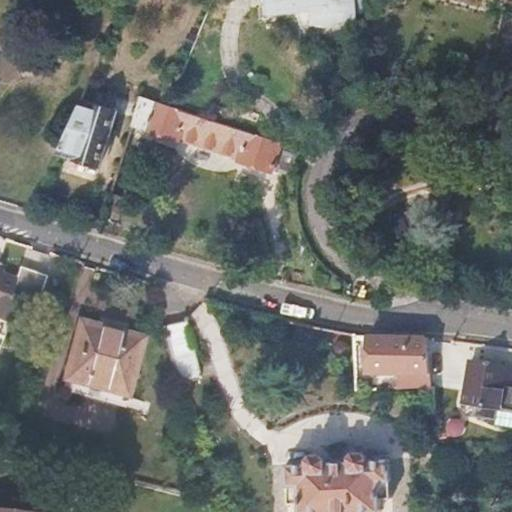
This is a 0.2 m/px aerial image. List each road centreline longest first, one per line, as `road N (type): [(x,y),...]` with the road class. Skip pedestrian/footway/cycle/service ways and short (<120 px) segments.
road 1 (residential): [(511,129),(437,112),(370,115),(345,129),(317,168),(329,240),(361,278),(437,327)]
road 2 (residential): [(165,279),(437,327)]
road 3 (residential): [(223,511),(165,279)]
road 4 (residential): [(0,229),(165,279)]
